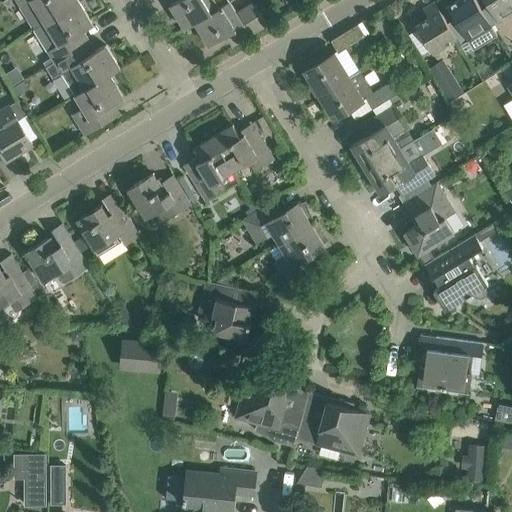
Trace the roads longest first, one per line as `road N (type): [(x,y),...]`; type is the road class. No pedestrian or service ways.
road 1 (residential): [(374,278),(254,64)]
road 2 (residential): [(0,218),(187,104)]
road 3 (residential): [(254,64),(360,0)]
road 4 (residential): [(187,104),(123,0)]
road 5 (residential): [(374,278),(403,326),(392,389)]
